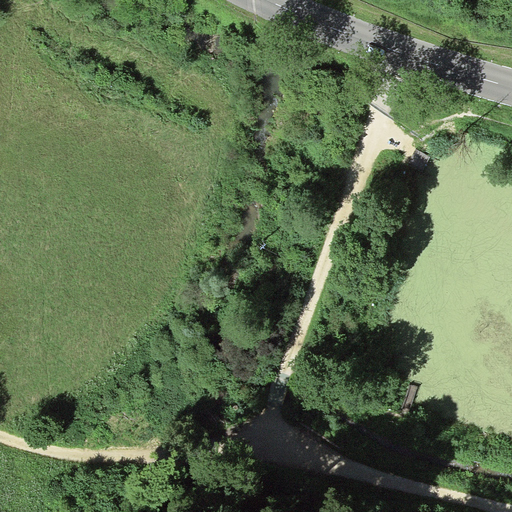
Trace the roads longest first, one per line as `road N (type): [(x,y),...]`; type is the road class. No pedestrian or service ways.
road 1 (track): [(511,511),(392,484),(270,432),(137,458),(32,448),(0,436)]
road 2 (track): [(270,432),(399,49)]
road 3 (secondary): [(511,85),(270,0)]
